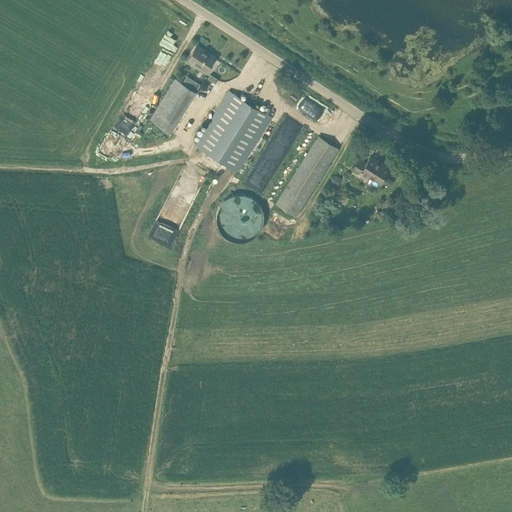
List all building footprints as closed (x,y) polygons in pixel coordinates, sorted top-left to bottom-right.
[(197,45),(191,53),(186,61),(193,65),(194,63),(206,71),(216,57),(215,57),(214,58),(203,50),(204,49),(197,45)] [(176,78),(170,87),(190,100),(196,91),(176,78)] [(229,90),(224,99),(195,145),(237,171),(272,117),(229,90)] [(298,109),(328,126),(337,111),(306,94),(298,109)] [(126,134),(135,118),(123,111),(114,127),(126,134)] [(319,135),(313,144),(276,203),(296,216),(333,156),(338,148),(319,135)] [(359,159),(354,168),(353,169),(366,177),(368,175),(381,183),(390,168),(370,156),(366,163),(359,159)] [(387,176),(383,182),(388,185),(392,180),(387,176)] [(265,209),(253,194),(232,192),(217,205),(215,225),(228,241),(247,243),(263,230),(265,209)] [(345,218),(351,206),(331,194),(327,200),(340,208),(337,213),(345,218)]
